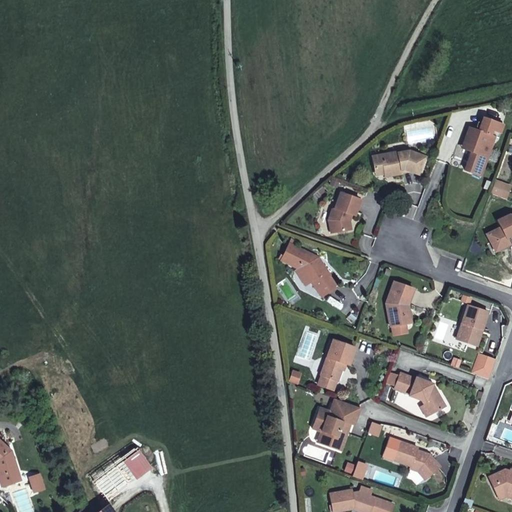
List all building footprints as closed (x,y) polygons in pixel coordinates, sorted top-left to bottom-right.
[(471,150),(470,155),(463,173),(478,178),(492,139),(496,140),(501,125),(481,119),(477,134),(467,131),(462,146),(471,150)] [(460,152),(470,155),(471,150),(462,146),(460,152)] [(396,151),(370,156),(373,170),(382,168),(383,173),(391,171),(391,174),(400,173),(400,169),(403,169),(418,174),(425,156),(407,150),(396,152),(396,151)] [(333,235),(347,231),(345,223),(345,220),(347,214),(353,216),(359,200),(340,193),(335,208),(331,213),(329,222),(333,235)] [(500,227),(485,234),(490,243),(495,241),(498,249),(508,244),(505,238),(504,235),(508,234),(511,235),(511,215),(509,214),(496,220),(500,227)] [(495,241),(490,243),(494,251),(498,249),(495,241)] [(318,283),(318,284),(325,295),(338,286),(331,275),(333,274),(323,259),(321,260),(316,255),(318,253),(289,243),(283,261),(302,268),(310,275),(311,274),(318,283)] [(313,287),(318,284),(318,283),(311,274),(310,275),(302,268),(299,271),(308,279),(313,287)] [(393,281),(385,303),(389,326),(405,323),(402,305),(407,305),(413,288),(393,281)] [(467,305),(456,339),(474,345),(479,329),(481,330),(488,312),(467,305)] [(355,347),(332,339),(320,373),(337,379),(343,362),(349,364),(355,347)] [(300,372),(292,370),(289,379),(296,382),(300,372)] [(410,393),(423,398),(430,411),(444,404),(433,384),(431,383),(432,380),(415,374),(414,377),(399,371),(394,386),(411,392),(410,393)] [(337,379),(320,373),(317,382),(334,388),(337,379)] [(361,407),(334,397),(330,410),(318,406),(311,427),(321,430),(324,434),(321,441),(332,445),(344,444),(348,431),(346,430),(349,422),(354,424),(361,407)] [(430,411),(423,398),(420,399),(427,413),(430,411)] [(391,458),(408,464),(409,464),(408,466),(417,469),(422,476),(436,464),(426,452),(419,450),(419,448),(414,447),(415,445),(397,439),(391,458)] [(0,473),(3,484),(15,481),(13,473),(18,472),(11,450),(0,440),(0,473)] [(497,482),(493,484),(499,495),(507,491),(511,492),(511,471),(502,468),(492,474),(497,482)] [(488,477),(493,484),(497,482),(492,474),(488,477)] [(39,475),(30,478),(34,491),(43,488),(39,475)] [(352,493),(351,489),(330,492),(333,511),(351,508),(363,511),(369,511),(370,511),(389,511),(393,502),(358,492),(352,493)]
